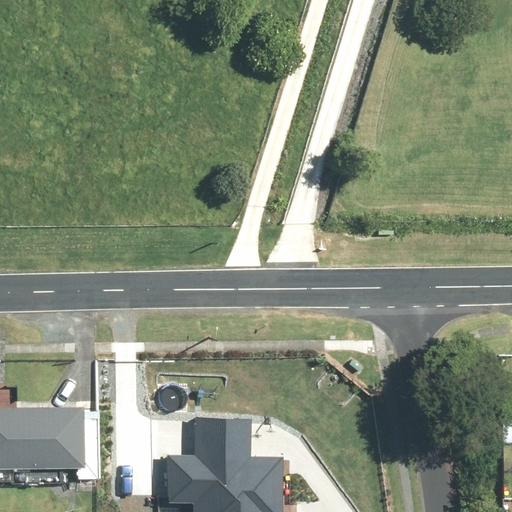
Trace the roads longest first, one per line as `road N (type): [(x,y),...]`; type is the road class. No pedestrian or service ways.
road 1 (tertiary): [(0,293),(424,287)]
road 2 (residential): [(424,287),(447,511)]
